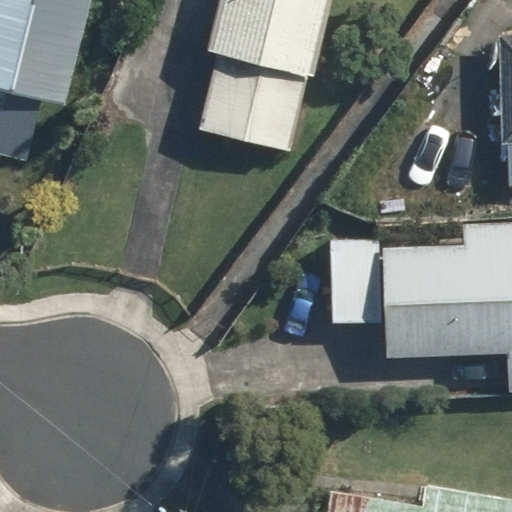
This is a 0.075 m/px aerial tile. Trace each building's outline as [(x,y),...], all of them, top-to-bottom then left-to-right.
[(0,0),(0,151),(46,163),(62,95),(77,99),(100,0),(0,0)] [(339,0),(228,0),(217,45),(228,47),(209,127),(297,147),(316,68),(323,69),(339,0)] [(511,32),(500,33),(503,144),(511,143),(511,32)] [(471,240),(391,242),(395,351),(511,347),(511,216),(470,218),(471,240)] [(431,498),(338,482),(333,511),(511,511),(511,491),(434,479),(431,498)]
